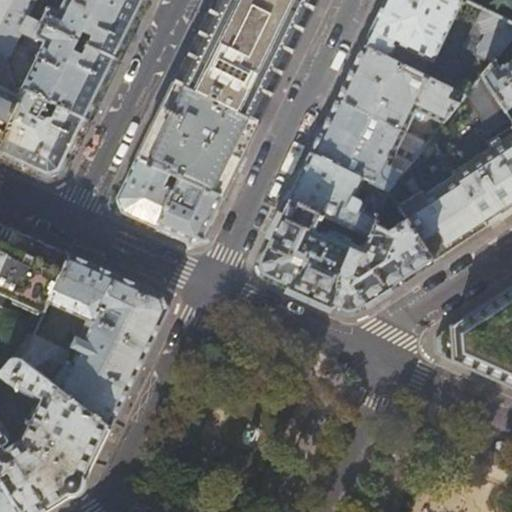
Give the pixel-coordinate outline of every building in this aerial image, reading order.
[(0,0),(0,23),(9,6),(11,0),(0,0)] [(42,0),(11,0),(9,6),(34,19),(42,0)] [(132,31),(147,0),(65,0),(59,13),(51,9),(47,10),(41,22),(118,60),(132,31)] [(214,0),(189,50),(175,81),(260,123),(277,88),(300,40),(319,0),(214,0)] [(461,0),(385,0),(385,2),(364,45),(424,75),(461,0)] [(491,62),(493,59),(511,35),(511,23),(465,0),(458,15),(465,18),(465,19),(477,25),(480,34),(482,35),(473,54),(491,62)] [(41,22),(34,19),(9,6),(0,23),(0,51),(4,54),(17,30),(44,43),(22,88),(24,89),(54,104),(59,106),(88,121),(103,91),(118,60),(41,22)] [(465,95),(424,75),(364,45),(349,75),(337,99),(405,132),(408,126),(416,110),(443,122),(465,95)] [(511,58),(499,67),(493,59),(491,62),(480,75),(504,111),(511,105),(511,58)] [(504,111),(480,75),(465,95),(489,132),(509,119),(504,111)] [(260,123),(175,81),(163,105),(150,130),(137,158),(170,173),(180,177),(190,182),(223,197),(238,167),(251,140),(260,123)] [(0,142),(12,119),(0,113),(0,104),(1,102),(17,109),(22,98),(20,97),(0,86),(0,142)] [(24,89),(20,97),(22,98),(17,109),(12,119),(0,142),(0,157),(28,170),(48,179),(62,174),(75,147),(88,121),(59,106),(53,117),(49,117),(45,120),(44,119),(48,112),(44,111),(46,107),(52,109),(54,104),(24,89)] [(395,153),(405,132),(337,99),(324,126),(311,153),(359,176),(363,168),(374,173),(371,181),(388,190),(411,162),(395,153)] [(414,132),(413,128),(408,126),(405,132),(412,135),(414,132)] [(467,165),(454,174),(487,225),(488,224),(501,216),(502,217),(511,209),(511,134),(467,164),(467,165)] [(426,142),(411,162),(388,190),(408,220),(434,261),(461,244),(488,226),(487,225),(454,174),(430,138),(426,142)] [(365,179),(359,176),(311,153),(300,175),(288,199),(326,217),(372,237),(378,225),(383,215),(355,202),(365,179)] [(170,173),(137,158),(127,178),(117,198),(122,212),(137,219),(156,228),(173,191),(164,187),(170,173)] [(175,188),(173,191),(156,228),(175,236),(189,243),(204,237),(213,219),(223,197),(190,182),(185,192),(175,188)] [(321,228),(326,217),(288,199),(274,227),(258,261),(263,276),(305,294),(343,311),(358,310),(389,290),(434,261),(408,220),(390,231),(378,225),(372,237),(364,254),(316,232),(318,226),(321,228)] [(33,238),(0,223),(0,292),(45,312),(49,301),(70,254),(33,238)] [(70,254),(49,301),(87,319),(79,337),(76,336),(72,345),(79,349),(72,363),(68,361),(71,354),(69,349),(35,333),(23,360),(110,428),(140,366),(167,310),(162,295),(119,276),(70,254)] [(511,286),(434,337),(435,352),(511,386),(511,286)] [(96,457),(110,428),(23,360),(22,360),(21,361),(17,360),(14,360),(11,361),(8,363),(0,373),(0,375),(18,390),(39,401),(18,443),(8,449),(5,445),(7,444),(7,435),(0,424),(0,478),(10,473),(20,490),(11,496),(21,511),(44,511),(50,508),(71,495),(78,489),(83,484),(96,457)] [(0,511),(21,511),(11,496),(0,479),(0,511)]
